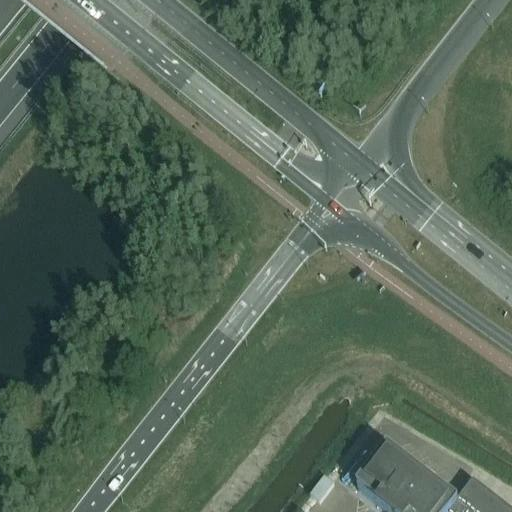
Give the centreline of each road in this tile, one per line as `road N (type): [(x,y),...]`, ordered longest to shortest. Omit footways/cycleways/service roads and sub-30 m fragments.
road 1 (motorway): [(88,511),(330,205)]
road 2 (tertiary): [(79,0),(330,205)]
road 3 (tertiary): [(354,170),(155,0)]
road 4 (tertiary): [(330,205),(511,348)]
road 5 (motorway): [(354,170),(486,0)]
road 6 (tertiary): [(511,291),(354,170)]
road 7 (motorway): [(0,103),(84,0)]
